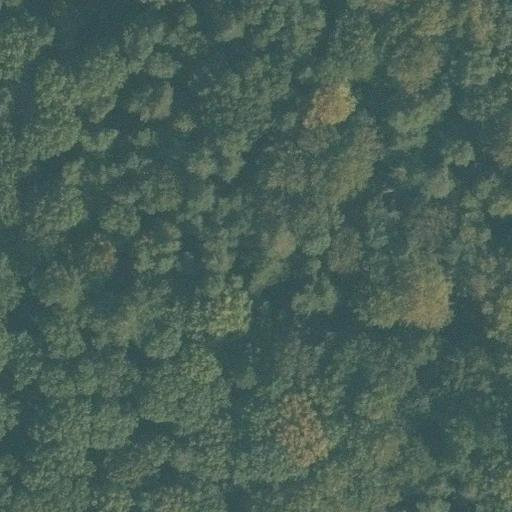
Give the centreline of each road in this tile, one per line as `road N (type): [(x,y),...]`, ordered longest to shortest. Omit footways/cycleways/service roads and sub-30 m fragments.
road 1 (track): [(0,226),(427,424)]
road 2 (track): [(427,424),(300,511)]
